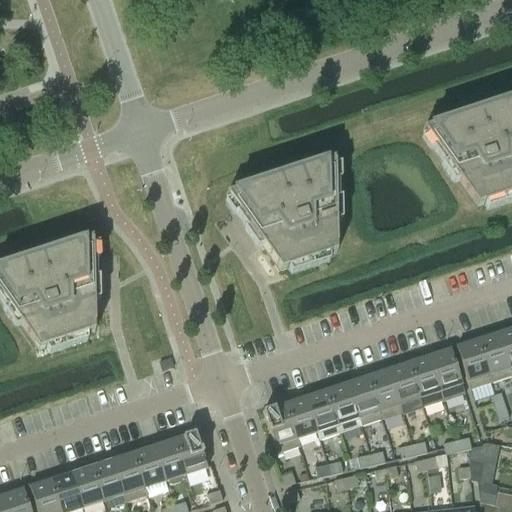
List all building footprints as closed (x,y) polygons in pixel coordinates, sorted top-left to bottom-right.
[(233,13),(227,0),(215,0),(217,6),(209,9),(213,21),(233,13)] [(511,198),(511,103),(422,133),(476,210),(511,198)] [(226,197),(235,211),(280,275),(336,256),(334,162),(226,197)] [(94,335),(94,303),(92,241),(0,270),(0,299),(38,354),(94,335)] [(511,380),(511,379),(511,332),(497,337),(511,380)] [(491,387),(511,380),(497,337),(477,344),(491,387)] [(469,394),(491,387),(477,344),(455,351),(469,394)] [(449,353),(428,360),(443,405),(464,397),(449,353)] [(428,360),(407,367),(419,402),(422,411),(443,405),(428,360)] [(400,408),(419,402),(407,367),(387,373),(399,408),(400,408)] [(387,373),(367,380),(378,415),(377,415),(379,423),(402,416),(400,408),(399,408),(387,373)] [(367,380),(346,387),(360,429),(379,423),(377,415),(378,415),(367,380)] [(346,387),(325,394),(339,436),(360,429),(346,387)] [(325,394),(304,400),(316,435),(318,443),(339,436),(325,394)] [(494,412),(504,409),(500,396),(490,400),(494,412)] [(304,400),(284,407),(298,450),(299,449),(297,442),(316,435),(304,400)] [(276,457),(298,450),(284,407),(262,414),(276,457)] [(504,409),(494,412),(498,425),(494,426),(495,431),(504,428),(503,423),(508,421),(504,409)] [(173,443),(184,479),(206,472),(194,436),(173,443)] [(455,444),(458,455),(471,452),(468,441),(455,444)] [(173,443),(152,450),(164,485),(167,484),(167,486),(171,487),(179,484),(181,481),(180,480),(184,479),(173,443)] [(445,458),(458,455),(455,444),(442,447),(445,458)] [(411,448),(413,459),(426,456),(424,445),(411,448)] [(471,451),(471,452),(468,462),(494,468),(497,448),(485,446),(471,451)] [(413,459),(411,448),(398,451),(401,462),(413,459)] [(145,492),(164,485),(152,450),(132,457),(143,492),(145,492)] [(369,458),(371,469),(384,466),(381,455),(369,458)] [(132,457),(111,464),(123,499),(121,499),(124,507),(147,499),(145,492),(143,492),(132,457)] [(371,469),(369,458),(356,461),(358,472),(371,469)] [(424,463),(427,474),(437,471),(446,469),(445,458),(424,463)] [(458,483),(469,482),(469,483),(490,486),(494,468),(468,462),(468,471),(457,472),(458,483)] [(427,474),(424,463),(414,466),(416,476),(427,474)] [(102,505),(121,499),(123,499),(111,464),(91,470),(102,505)] [(326,468),(329,478),(342,475),(339,465),(326,468)] [(329,478),(326,468),(314,470),(316,481),(329,478)] [(81,511),(82,511),(102,505),(91,470),(70,477),(81,511)] [(395,470),(384,473),(386,483),(397,481),(395,470)] [(386,483),(384,473),(373,475),(376,486),(386,483)] [(305,475),(298,477),(300,484),(308,481),(305,475)] [(278,480),(282,490),(294,486),(291,476),(278,480)] [(58,511),(81,511),(70,477),(50,484),(58,511)] [(355,479),(344,482),(346,493),(357,490),(355,479)] [(346,493),(344,482),(333,484),(336,495),(346,493)] [(35,511),(58,511),(50,484),(28,491),(35,511)] [(495,488),(475,485),(478,505),(491,508),(495,488)] [(284,496),(287,506),(299,503),(295,492),(284,496)] [(28,511),(22,493),(1,500),(4,511),(28,511)] [(205,498),(209,509),(221,505),(218,494),(205,498)]
